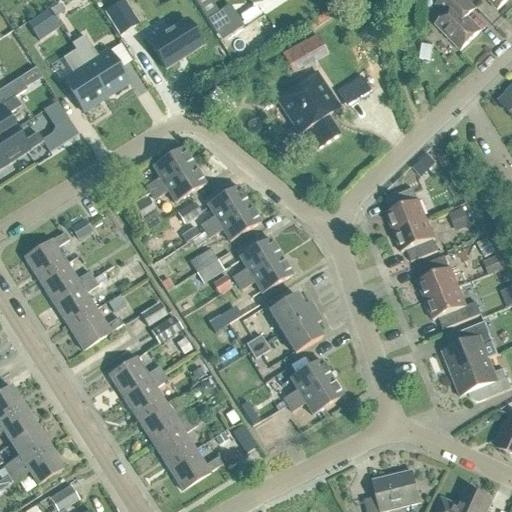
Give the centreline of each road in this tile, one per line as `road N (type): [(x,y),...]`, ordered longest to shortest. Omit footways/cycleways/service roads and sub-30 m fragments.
road 1 (residential): [(0,232),(184,123),(205,131),(325,231)]
road 2 (residential): [(137,511),(0,294)]
road 3 (residential): [(392,435),(339,250),(325,231)]
road 4 (residential): [(392,435),(230,511)]
road 5 (residential): [(325,231),(423,134)]
road 6 (residential): [(511,479),(420,438),(392,435)]
